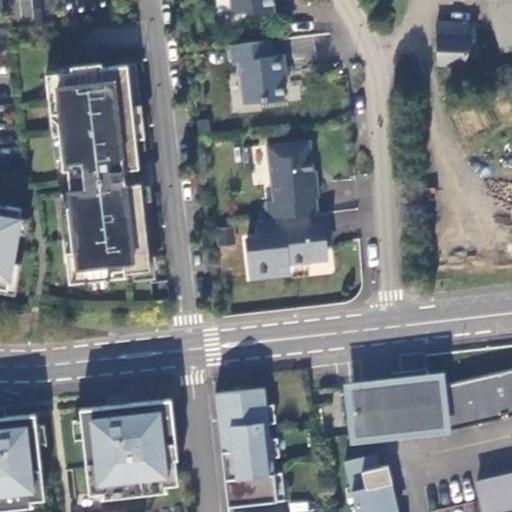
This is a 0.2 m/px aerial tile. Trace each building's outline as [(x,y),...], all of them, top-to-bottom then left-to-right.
[(230,0),(216,0),(216,13),(229,14),(230,0)] [(231,0),(233,15),(257,13),(262,16),(275,14),(273,0),(231,0)] [(511,0),(490,0),(504,51),(511,49),(511,48),(511,0)] [(476,23),(439,21),(439,64),(465,65),(468,58),(472,59),(481,58),(484,52),(482,46),(477,43),(476,23)] [(271,42),(231,47),(233,64),(240,63),(245,106),(285,102),(282,75),(287,75),(284,57),(273,58),(271,42)] [(136,139),(128,65),(103,68),(102,63),(71,67),(72,72),(46,74),(51,118),(58,123),(62,164),(63,171),(68,171),(70,185),(84,183),(85,191),(70,192),(71,202),(71,207),(67,207),(72,252),(66,253),(70,284),(111,279),(110,272),(124,270),(125,274),(151,271),(141,184),(134,185),(132,170),(135,169),(132,140),(136,139)] [(58,123),(51,118),(56,164),(62,164),(58,123)] [(267,203),(269,221),(319,214),(317,198),(320,198),(318,181),(315,181),(310,141),(267,147),(274,202),(267,203)] [(72,252),(67,207),(71,207),(71,202),(61,202),(66,253),(72,252)] [(12,263),(21,209),(0,205),(0,292),(15,296),(20,265),(12,263)] [(332,235),(329,213),(319,214),(269,221),(259,222),(261,240),(248,242),(253,279),(287,275),(291,270),(291,264),(329,259),(326,236),(332,235)] [(394,386),(396,404),(399,430),(435,426),(435,423),(442,422),(444,432),(503,418),(502,415),(507,413),(508,417),(511,416),(511,369),(430,389),(430,382),(412,384),(394,386)] [(216,393),(229,506),(286,499),(283,471),(275,473),(265,387),(216,393)] [(84,438),(90,494),(105,492),(118,490),(119,496),(151,492),(151,487),(164,485),(179,483),(169,398),(80,408),(82,420),(84,438)] [(35,413),(0,417),(0,509),(18,508),(17,502),(30,501),(45,499),(39,443),(37,425),(35,413)] [(75,439),(84,438),(82,420),(73,421),(75,439)] [(37,425),(39,443),(47,442),(45,424),(37,425)] [(393,484),(389,466),(382,468),(377,469),(374,456),(346,463),(357,511),(397,511),(391,485),(393,484)] [(511,480),(477,488),(482,511),(498,511),(511,509),(511,480)]
